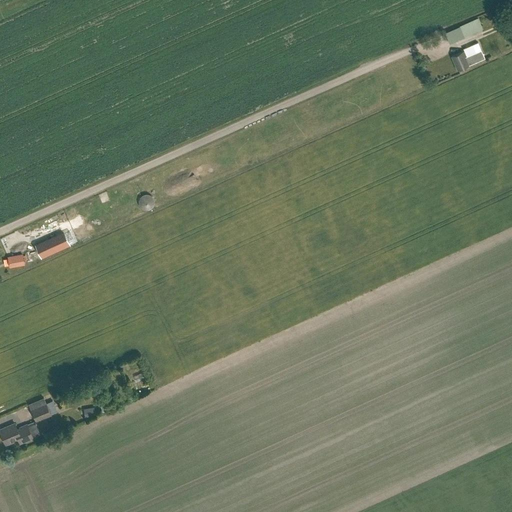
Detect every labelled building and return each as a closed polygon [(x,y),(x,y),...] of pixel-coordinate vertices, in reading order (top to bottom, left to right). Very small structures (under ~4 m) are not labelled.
[(474,21),(460,27),(464,37),(478,30),(474,21)] [(451,56),(457,70),(484,57),(480,49),(466,55),(464,50),(451,56)] [(63,233),(36,245),(42,258),(69,245),(63,233)] [(11,255),(13,266),(25,265),(23,253),(11,255)] [(45,403),(50,415),(57,412),(52,400),(45,403)] [(45,403),(30,409),(35,421),(50,415),(45,403)] [(26,424),(32,438),(39,434),(33,421),(26,424)] [(14,423),(0,428),(0,431),(1,434),(0,433),(0,434),(2,439),(3,439),(5,444),(18,439),(20,443),(32,438),(26,424),(19,427),(19,428),(17,429),(14,423)]
